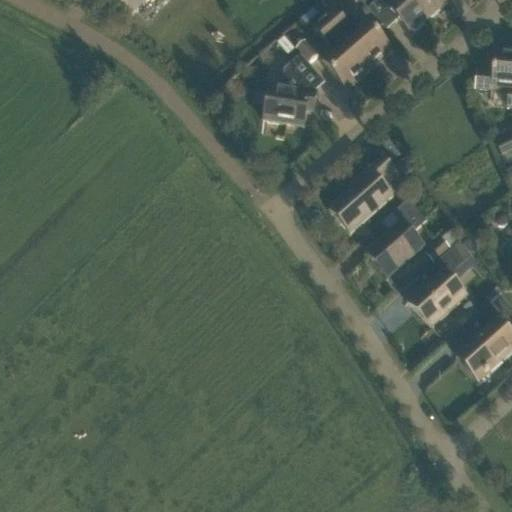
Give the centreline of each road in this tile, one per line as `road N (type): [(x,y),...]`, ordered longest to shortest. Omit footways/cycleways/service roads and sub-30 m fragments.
road 1 (residential): [(275,221),(140,73),(9,0)]
road 2 (residential): [(275,221),(511,3)]
road 3 (residential): [(451,465),(275,221)]
